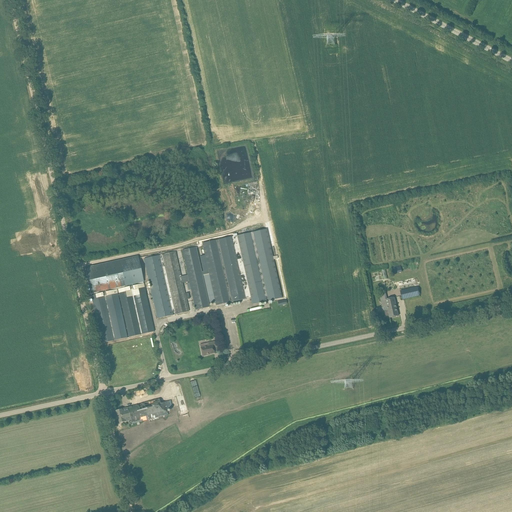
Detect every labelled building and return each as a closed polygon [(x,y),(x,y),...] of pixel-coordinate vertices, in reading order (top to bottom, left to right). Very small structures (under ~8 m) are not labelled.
[(237,235),(232,237),(246,299),(250,298),(252,305),(282,298),(267,229),(237,235)] [(232,237),(202,243),(208,270),(201,272),(202,274),(202,276),(209,274),(216,306),(246,299),(232,237)] [(202,274),(201,272),(196,247),(182,250),(188,275),(189,280),(195,310),(209,307),(202,276),(202,274)] [(175,252),(157,256),(170,316),(173,315),(172,313),(175,313),(175,315),(189,312),(182,282),(189,280),(188,275),(181,276),(175,252)] [(138,256),(85,268),(91,294),(97,292),(97,294),(103,293),(143,284),(143,282),(144,282),(138,256)] [(157,256),(144,259),(157,319),(170,316),(157,256)] [(415,279),(396,284),(397,287),(399,287),(402,300),(419,296),(417,287),(415,279)] [(143,284),(118,289),(129,338),(154,332),(143,284)] [(97,294),(91,295),(102,344),(127,338),(117,290),(103,293),(97,294)] [(394,298),(387,299),(386,292),(379,294),(382,307),(386,306),(387,310),(384,311),(386,319),(398,316),(394,298)] [(218,347),(217,342),(217,341),(208,343),(209,346),(200,348),(202,357),(208,355),(207,355),(214,353),(213,348),(218,347)] [(77,382),(85,381),(84,378),(89,377),(86,365),(74,368),(77,382)] [(170,401),(168,401),(161,403),(160,399),(115,411),(119,423),(128,421),(129,425),(168,414),(167,410),(173,408),(172,406),(170,401)]
